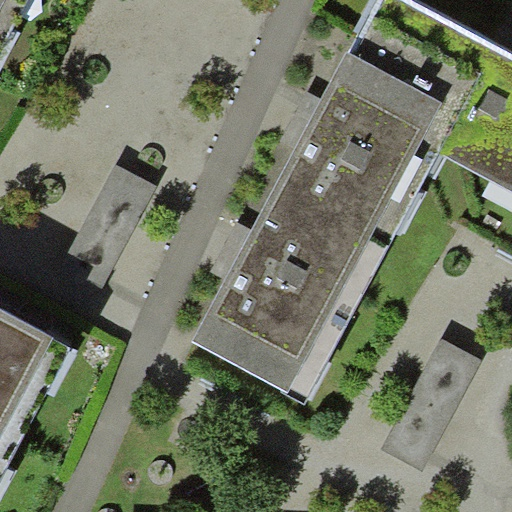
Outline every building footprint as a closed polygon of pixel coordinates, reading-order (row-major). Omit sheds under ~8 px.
[(0,0),(0,22),(11,0),(0,0)] [(511,150),(511,21),(494,11),(473,0),(374,0),(356,34),(260,210),(216,292),(308,342),(435,109),(511,150)] [(119,157),(86,241),(128,257),(161,174),(119,157)] [(0,459),(77,313),(0,272),(0,459)] [(435,463),(489,351),(449,332),(395,444),(435,463)]
